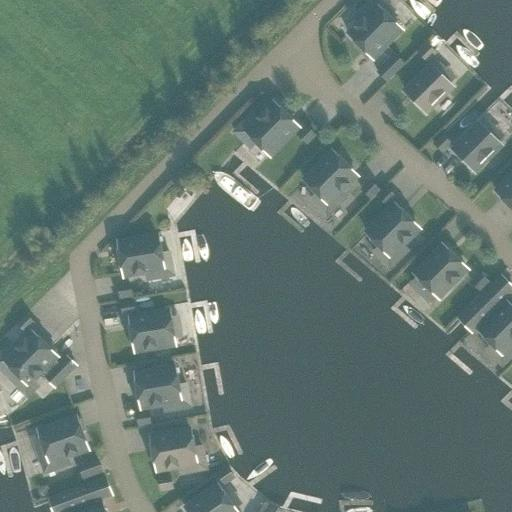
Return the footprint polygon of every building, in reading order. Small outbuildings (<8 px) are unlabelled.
[(372,0),(359,13),(365,19),(349,35),(372,58),(400,29),(388,17),(394,11),(382,0),(372,0)] [(426,44),(416,53),(427,64),(437,54),(427,44),(427,43),(426,44)] [(395,54),(376,72),(387,83),(405,64),(395,54)] [(431,66),(405,92),(425,112),(451,86),(431,66)] [(259,120),(253,114),(235,132),(251,148),(256,143),(269,155),(298,127),(275,104),(259,120)] [(480,125),(454,150),(474,171),(500,145),(480,125)] [(307,126),(297,135),(298,135),(306,145),(316,136),(307,126)] [(443,135),(433,145),(442,155),(452,145),(443,135)] [(333,152),(304,181),(317,194),(311,199),(327,215),(346,197),(340,191),(356,175),(333,152)] [(511,176),(496,193),(511,208),(511,176)] [(371,179),(360,190),(369,199),(380,188),(371,179)] [(386,188),(377,197),(387,207),(396,198),(386,188)] [(395,205),(367,234),(379,246),(374,252),(390,268),(408,250),(402,244),(418,228),(395,205)] [(158,237),(118,243),(124,275),(146,271),(147,279),(173,275),(169,253),(161,254),(158,237)] [(417,277),(411,282),(428,299),(434,293),(438,298),(466,269),(443,246),(415,275),(417,277)] [(480,273),(471,282),(480,293),(490,283),(481,274),(480,273)] [(502,355),(511,345),(511,307),(508,303),(505,307),(501,303),(511,291),(511,287),(502,277),(459,319),(471,332),(479,325),(482,329),(479,332),(502,355)] [(131,283),(117,285),(119,300),(133,298),(131,283)] [(133,301),(120,303),(122,317),(135,315),(133,301)] [(169,312),(130,319),(135,350),(175,343),(169,312)] [(26,315),(16,324),(26,334),(36,324),(26,315)] [(56,356),(33,333),(17,349),(11,344),(0,355),(0,369),(9,378),(15,373),(28,385),(42,370),(48,376),(45,378),(55,388),(77,365),(67,356),(59,364),(54,359),(56,356)] [(175,368),(135,375),(141,407),(163,403),(165,411),(190,407),(186,384),(178,386),(175,368)] [(149,411),(135,412),(137,427),(151,426),(149,411)] [(76,418),(39,432),(45,448),(37,451),(45,473),(69,464),(66,456),(87,448),(76,418)] [(191,431),(151,438),(157,470),(179,466),(180,474),(206,469),(202,447),(194,448),(191,431)] [(97,458),(78,465),(83,481),(103,474),(98,460),(97,458)] [(226,466),(215,474),(224,486),(235,478),(226,466)] [(171,474),(157,477),(160,493),(174,490),(171,474)] [(112,495),(106,479),(49,499),(53,511),(66,511),(67,511),(66,511),(105,511),(103,505),(98,506),(96,501),(112,495)] [(236,511),(219,486),(186,509),(187,511),(236,511)]
